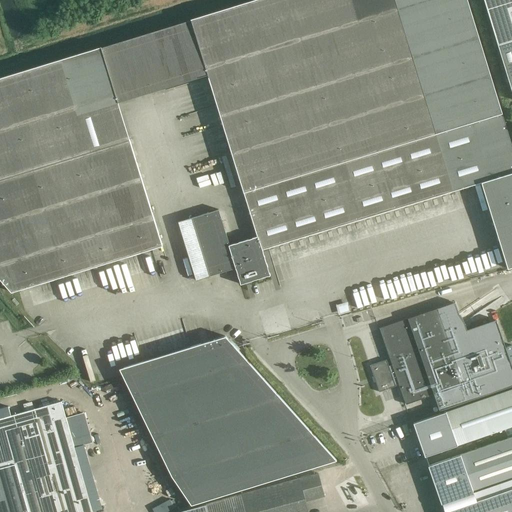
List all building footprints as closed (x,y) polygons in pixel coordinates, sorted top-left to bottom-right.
[(101,47),(0,77),(0,279),(11,292),(162,245),(118,102),(207,75),(257,236),(229,245),(218,209),(178,222),(196,280),(235,268),(240,284),(270,275),(262,249),(481,182),(507,268),(511,266),(511,145),(502,113),(467,0),(252,0),(190,19),(191,20),(101,47)] [(511,0),(483,0),(487,10),(511,1),(511,0)] [(511,39),(497,44),(511,91),(511,39)] [(457,313),(453,302),(379,328),(392,365),(389,366),(386,359),(370,365),(379,392),(396,386),(395,385),(398,384),(405,404),(434,394),(440,411),(511,385),(511,369),(495,321),(466,331),(463,323),(457,313)] [(225,336),(119,368),(171,475),(191,505),(336,460),(225,336)] [(511,388),(413,423),(425,457),(511,426),(511,436),(428,466),(441,504),(511,479),(511,388)] [(0,511),(90,511),(92,511),(61,401),(0,418),(0,511)] [(206,503),(182,510),(182,511),(308,511),(305,501),(324,496),(318,474),(299,479),(299,478),(206,503)] [(511,511),(511,479),(441,504),(443,511),(511,511)] [(166,511),(174,508),(170,499),(152,509),(153,511),(166,511)]
